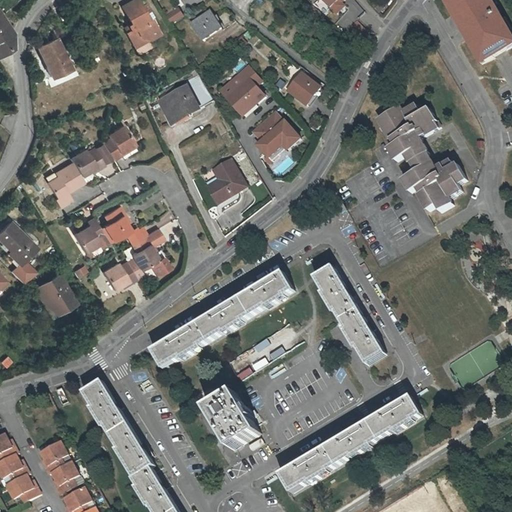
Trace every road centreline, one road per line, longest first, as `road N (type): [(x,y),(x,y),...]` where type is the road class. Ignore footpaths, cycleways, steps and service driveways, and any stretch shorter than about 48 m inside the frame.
road 1 (residential): [(103,342),(342,223),(423,366),(287,450)]
road 2 (residential): [(196,266),(307,184),(355,92)]
road 3 (residential): [(0,178),(20,140),(21,39),(47,0)]
road 4 (residential): [(103,342),(201,503)]
road 5 (residential): [(275,429),(338,391),(328,364),(314,361),(264,389),(262,403)]
road 6 (residential): [(415,0),(492,117),(494,150)]
road 7 (residential): [(221,0),(355,92)]
road 8 (residential): [(196,266),(190,223),(167,183),(136,172),(102,188)]
road 9 (residential): [(63,511),(0,390)]
road 10 (residential): [(103,342),(196,266)]
